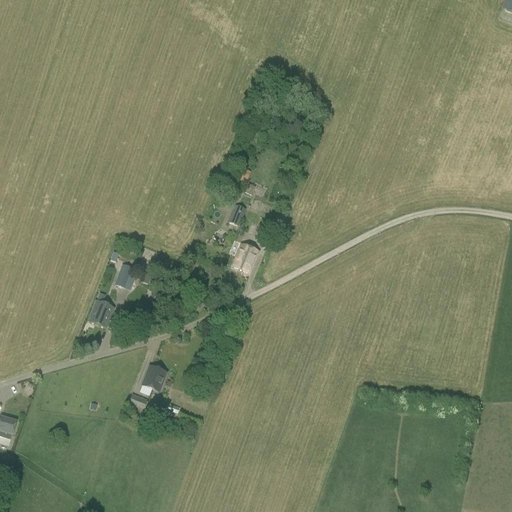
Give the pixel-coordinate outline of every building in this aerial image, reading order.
[(221,204),(229,207),(236,189),(233,187),(234,184),(230,182),(221,204)] [(234,207),(227,224),(238,228),(245,211),(234,207)] [(269,242),(274,231),(259,225),(255,235),(269,242)] [(249,275),(258,253),(241,246),(232,268),(249,275)] [(113,253),(110,261),(115,264),(118,256),(113,253)] [(122,266),(114,286),(124,291),(125,290),(129,291),(137,272),(122,266)] [(142,277),(140,282),(147,285),(150,279),(151,277),(143,274),(142,277)] [(96,304),(97,304),(89,324),(105,330),(112,310),(102,306),(105,297),(99,295),(96,304)] [(158,394),(166,374),(150,368),(142,387),(158,394)] [(147,402),(132,396),(125,413),(141,419),(147,402)] [(0,419),(0,439),(10,442),(16,423),(0,419)]
